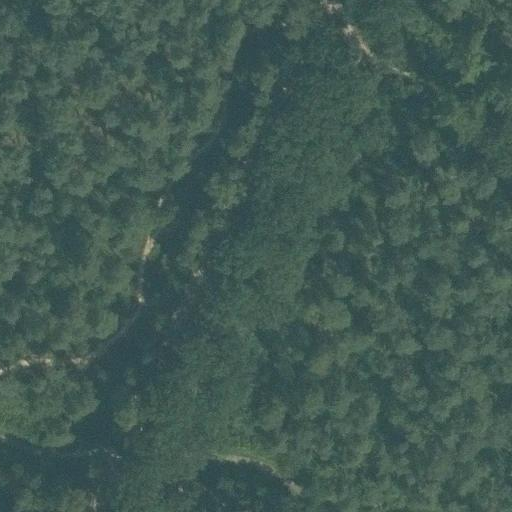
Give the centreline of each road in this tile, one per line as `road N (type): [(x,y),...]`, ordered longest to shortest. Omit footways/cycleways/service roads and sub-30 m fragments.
road 1 (track): [(107,485),(309,35)]
road 2 (track): [(107,485),(169,492),(234,511)]
